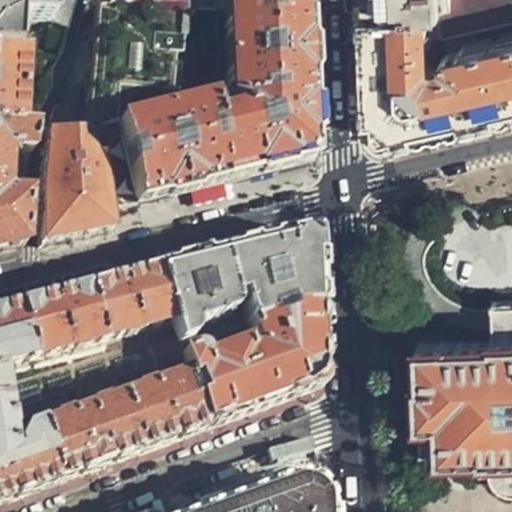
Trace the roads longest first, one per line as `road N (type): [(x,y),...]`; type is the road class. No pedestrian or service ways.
road 1 (residential): [(0,282),(307,202),(346,184)]
road 2 (residential): [(73,511),(357,409)]
road 3 (residential): [(346,184),(357,409)]
road 4 (residential): [(337,0),(346,184)]
road 5 (residential): [(346,184),(511,147)]
